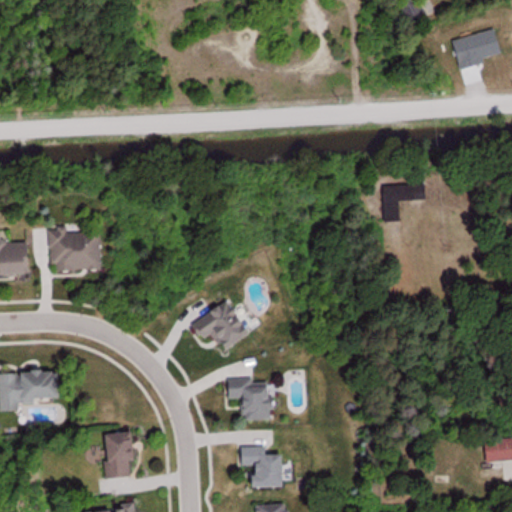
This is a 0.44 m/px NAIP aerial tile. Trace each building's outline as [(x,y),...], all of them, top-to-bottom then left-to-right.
[(403,0),(404,20),(424,20),(424,8),(430,8),(430,0),(403,0)] [(421,202),(420,185),(380,186),(381,223),(395,223),(395,203),(421,202)] [(72,235),(72,230),(55,230),(56,273),(106,272),(106,235),(72,235)] [(6,235),(0,235),(0,277),(36,277),(37,245),(6,245),(6,235)] [(201,324),(211,342),(221,337),(230,352),(258,336),(238,302),(201,324)] [(71,404),(70,373),(4,376),(5,393),(2,393),(2,406),(71,404)] [(234,401),(247,401),(247,421),(281,421),(280,380),(233,381),(234,401)] [(145,463),(144,435),(108,436),(109,481),(138,480),(137,463),(145,463)] [(511,438),(482,441),(483,463),(511,461),(511,438)] [(293,457),(274,457),(274,449),(248,449),(248,467),(265,467),(265,490),(293,490),(293,457)]
